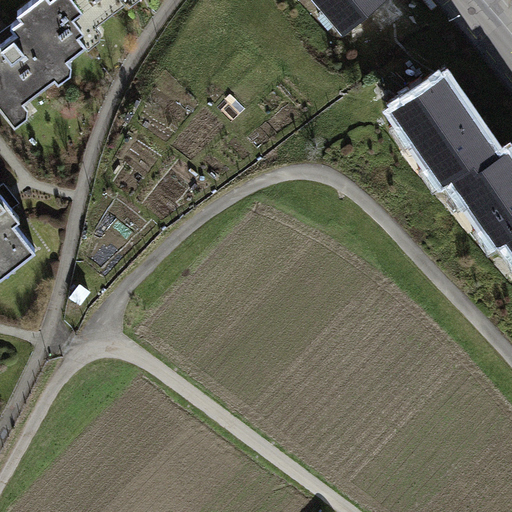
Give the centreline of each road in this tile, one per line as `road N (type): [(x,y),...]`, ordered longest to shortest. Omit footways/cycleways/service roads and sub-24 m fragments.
road 1 (track): [(0,489),(36,414),(142,274),(253,185),(290,174),(354,187),(511,352)]
road 2 (track): [(177,0),(106,106),(50,335),(0,436)]
road 3 (track): [(345,511),(158,366),(89,345)]
